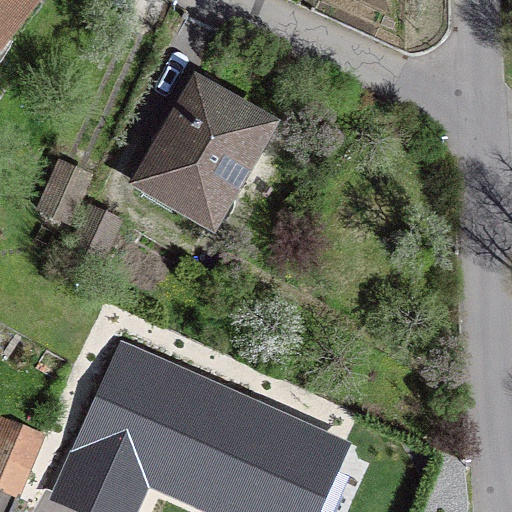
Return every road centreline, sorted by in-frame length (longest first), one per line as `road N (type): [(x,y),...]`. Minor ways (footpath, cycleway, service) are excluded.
road 1 (residential): [(459,107),(464,314),(495,511)]
road 2 (residential): [(459,107),(227,0)]
